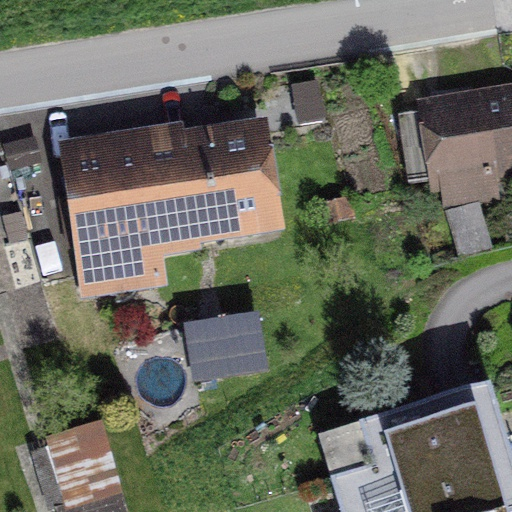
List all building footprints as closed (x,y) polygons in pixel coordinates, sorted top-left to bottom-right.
[(511,78),(417,96),(434,189),(511,175),(511,78)] [(257,113),(58,147),(84,298),(164,284),(158,255),(278,234),(257,113)] [(320,188),(324,205),(354,199),(350,181),(320,188)] [(476,186),(446,196),(459,239),(489,229),(476,186)] [(191,343),(196,373),(249,364),(244,335),(191,343)] [(511,511),(477,397),(368,429),(392,511),(511,511)]
